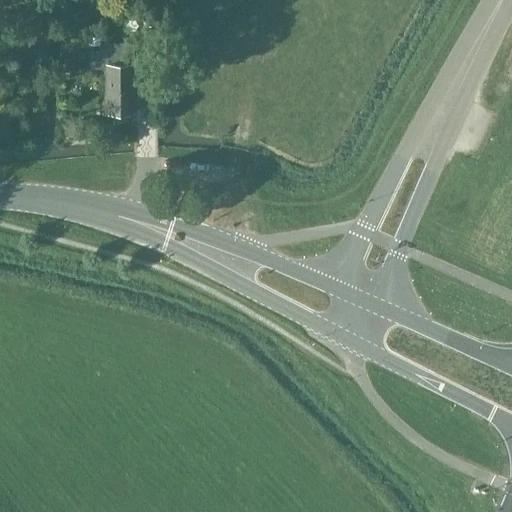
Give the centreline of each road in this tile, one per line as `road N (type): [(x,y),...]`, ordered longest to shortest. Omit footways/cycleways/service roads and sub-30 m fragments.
road 1 (tertiary): [(354,300),(172,221),(105,205),(2,196)]
road 2 (tertiary): [(2,196),(125,231),(338,337)]
road 3 (tertiary): [(380,241),(504,0)]
road 4 (tertiary): [(338,337),(511,422)]
road 5 (tertiary): [(511,369),(354,300)]
